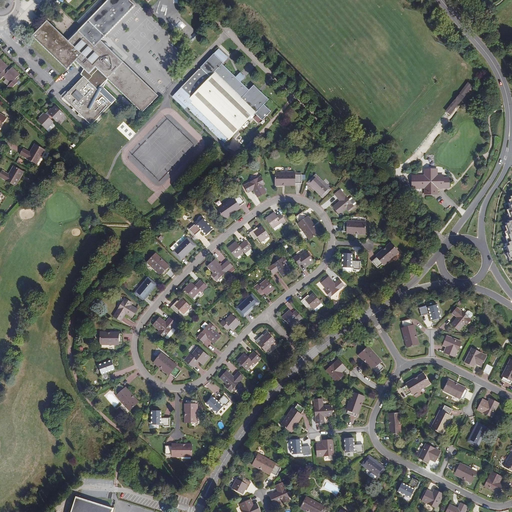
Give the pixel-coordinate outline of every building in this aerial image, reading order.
[(108,0),(89,19),(79,30),(85,37),(75,47),(48,20),(34,35),(68,69),(77,60),(86,68),(82,74),(85,77),(69,93),(65,97),(93,125),(117,99),(105,87),(109,79),(143,113),(159,97),(124,62),(118,69),(110,62),(96,47),(136,6),(130,0),(108,0)] [(73,25),(79,30),(89,19),(84,14),(73,25)] [(228,59),(219,50),(202,67),(202,68),(201,69),(200,69),(175,94),(175,95),(187,107),(188,106),(191,109),(190,110),(200,120),(201,119),(209,128),(221,140),(221,139),(225,143),(229,138),(230,139),(255,114),(262,121),(270,113),(264,106),(269,101),(254,86),(249,91),(223,65),(228,59)] [(0,70),(1,72),(0,73),(0,79),(4,75),(11,82),(8,85),(11,88),(17,81),(15,79),(16,77),(20,73),(13,66),(7,72),(6,73),(3,70),(4,69),(8,65),(1,58),(0,58),(0,70)] [(236,78),(240,83),(245,78),(240,73),(236,78)] [(468,82),(445,111),(450,115),(455,108),(473,86),(468,82)] [(187,107),(175,95),(174,96),(172,97),(185,110),(186,108),(187,107)] [(50,112),(49,111),(47,113),(46,112),(39,120),(47,127),(54,120),(52,118),(54,116),(59,121),(66,114),(57,105),(53,109),(50,112)] [(37,163),(45,149),(35,143),(30,151),(23,148),(20,154),(37,163)] [(0,176),(15,186),(24,171),(14,165),(9,173),(2,170),(0,172),(0,176)] [(423,175),(411,175),(411,188),(424,189),(424,194),(431,194),(438,195),(438,191),(438,188),(449,188),(450,177),(447,177),(444,177),(444,175),(438,175),(438,169),(423,168),(423,175)] [(295,173),(276,173),(276,186),(283,185),(283,184),(296,184),(296,183),(302,183),(302,175),(295,175),(295,173)] [(329,189),(316,175),(309,183),(323,196),(329,189)] [(265,183),(262,176),(245,185),(248,191),(251,190),(254,189),(258,197),(267,192),(263,184),(265,183)] [(354,206),(340,189),(335,194),(340,201),(333,207),(339,214),(347,208),(348,210),(354,206)] [(245,202),(240,195),(235,199),(234,197),(217,209),(224,219),(230,215),(229,214),(240,206),(245,202)] [(306,216),(303,211),(296,216),(299,221),(298,222),(309,239),(319,232),(316,226),(314,227),(307,216),(306,216)] [(279,218),(275,212),(267,218),(273,228),(282,223),(283,224),(286,221),(282,216),(279,218)] [(213,228),(204,218),(195,225),(194,225),(189,229),(195,235),(202,229),(206,234),(213,228)] [(366,234),(366,222),(347,221),(347,223),(344,222),(344,232),(359,233),(359,234),(366,234)] [(270,236),(263,226),(259,228),(259,227),(250,233),(254,239),(262,233),(266,238),(270,236)] [(195,245),(188,238),(174,251),(181,258),(195,245)] [(251,248),(246,241),(240,246),(236,242),(229,248),(236,257),(244,251),(245,253),(251,248)] [(398,254),(390,244),(384,248),(385,250),(376,258),(375,259),(371,263),(376,269),(381,265),(382,267),(398,254)] [(313,261),(307,251),(298,257),(297,255),(294,258),(298,263),(301,261),(305,267),(313,261)] [(353,260),(353,252),(344,251),(343,266),(354,267),(354,268),(360,269),(361,260),(353,260)] [(161,257),(156,252),(147,261),(161,274),(162,273),(164,275),(171,268),(160,258),(161,257)] [(289,262),(285,257),(269,267),(273,273),(279,270),(284,277),(292,271),(287,264),(289,262)] [(222,267),(216,260),(208,266),(214,273),(212,275),(217,280),(233,266),(228,261),(222,267)] [(334,283),(328,276),(321,282),(326,289),(324,291),(329,296),(343,284),(338,279),(334,283)] [(156,283),(149,277),(136,292),(144,298),(156,283)] [(274,288),(267,279),(259,285),(258,284),(255,286),(259,292),(262,290),(266,295),(274,288)] [(207,286),(201,280),(195,286),(191,282),(184,289),(193,298),(200,291),(202,292),(207,286)] [(313,309),(320,302),(321,302),(313,293),(305,299),(304,299),(301,301),(310,311),(313,309)] [(258,302),(251,295),(238,307),(244,315),(258,302)] [(131,301),(125,298),(114,316),(120,320),(124,312),(132,317),(138,309),(130,304),(131,301)] [(191,307),(182,299),(175,306),(174,305),(171,308),(182,318),(184,315),(191,307)] [(323,305),(320,302),(313,309),(316,311),(323,305)] [(440,317),(436,305),(425,308),(425,306),(419,308),(421,316),(429,313),(431,320),(440,317)] [(470,317),(465,313),(456,306),(452,312),(457,316),(451,323),(459,329),(465,322),(467,323),(471,317),(470,317)] [(293,315),(289,310),(281,316),(289,325),(297,319),(298,320),(301,318),(297,312),(293,315)] [(240,322),(231,314),(224,321),(223,320),(220,323),(226,328),(229,325),(233,329),(240,322)] [(173,328),(176,330),(180,326),(176,324),(177,323),(172,320),(168,324),(160,318),(152,328),(160,334),(159,336),(163,340),(166,336),(173,328)] [(412,325),(411,319),(402,321),(404,327),(402,328),(407,347),(420,344),(418,337),(416,338),(413,325),(412,325)] [(215,328),(210,323),(197,337),(202,342),(207,337),(214,343),(220,336),(213,329),(215,328)] [(169,338),(176,330),(173,328),(166,336),(169,338)] [(122,334),(107,333),(107,332),(100,332),(100,344),(119,344),(119,342),(122,342),(122,334)] [(275,341),(267,333),(260,339),(259,338),(256,341),(260,346),(263,344),(267,348),(275,341)] [(456,357),(462,341),(447,335),(444,345),(449,347),(447,353),(456,357)] [(381,362),(368,347),(359,355),(363,360),(364,359),(373,369),(374,369),(378,373),(384,368),(380,363),(381,362)] [(483,364),(487,355),(472,348),(465,361),(474,366),(477,361),(483,364)] [(203,365),(209,356),(200,349),(193,357),(191,355),(187,362),(194,367),(199,361),(203,365)] [(261,358),(254,352),(249,357),(245,354),(238,361),(246,369),(253,362),(255,364),(261,358)] [(177,365),(162,353),(154,362),(159,367),(160,366),(170,374),(170,373),(176,377),(181,371),(176,366),(177,365)] [(345,366),(339,359),(326,370),(337,382),(344,375),(340,370),(345,366)] [(511,383),(511,380),(511,359),(510,359),(502,375),(504,376),(502,379),(511,383)] [(114,369),(111,361),(98,366),(102,377),(101,377),(103,383),(111,380),(108,372),(114,369)] [(494,368),(488,365),(485,372),(490,375),(494,368)] [(243,377),(238,372),(234,377),(227,371),(220,378),(227,384),(225,386),(231,391),(243,377)] [(432,384),(425,373),(420,376),(420,378),(409,385),(409,386),(404,389),(408,396),(413,393),(414,394),(432,384)] [(454,383),(448,380),(443,391),(460,400),(461,398),(463,399),(467,391),(454,385),(454,383)] [(124,388),(120,383),(114,389),(118,394),(116,395),(129,410),(139,401),(134,397),(133,398),(124,388)] [(362,403),(364,396),(352,392),(346,410),(348,410),(347,413),(356,416),(361,402),(362,403)] [(226,406),(230,401),(224,396),(218,402),(213,397),(207,404),(217,413),(225,405),(226,406)] [(197,422),(197,404),(196,403),(195,401),(186,400),(186,416),(185,416),(185,423),(197,422)] [(499,404),(490,400),(487,405),(481,402),(477,411),(492,418),(499,404)] [(301,414),(305,409),(298,404),(294,409),(292,408),(281,425),(292,432),(295,426),(294,425),(302,414),(301,414)] [(332,416),(332,406),(322,406),(322,404),(315,404),(316,423),(323,422),(323,416),(332,416)] [(450,415),(452,409),(445,406),(442,411),(440,411),(431,428),(443,434),(446,428),(444,427),(450,415)] [(160,418),(161,411),(152,410),(150,424),(161,425),(161,426),(168,427),(169,419),(160,418)] [(403,433),(402,414),(389,414),(389,421),(391,421),(392,434),(392,435),(393,441),(401,440),(401,434),(403,433)] [(478,445),(486,427),(477,423),(469,441),(478,445)] [(354,445),(353,438),(345,439),(346,452),(357,451),(357,453),(364,453),(363,444),(354,445)] [(301,446),(300,439),(292,440),(292,454),(304,453),(304,455),(310,454),(310,446),(301,446)] [(334,455),(333,440),(322,441),(323,446),(316,447),(317,456),(334,455)] [(437,459),(441,451),(426,443),(419,457),(428,461),(431,456),(437,459)] [(191,457),(191,444),(185,444),(185,445),(171,445),(165,445),(164,454),(171,454),(171,456),(191,457)] [(277,463),(260,453),(253,463),(259,467),(259,466),(271,473),(271,472),(277,476),(281,469),(276,465),(277,463)] [(384,468),(369,456),(363,464),(378,476),(384,468)] [(472,482),(477,471),(460,462),(459,464),(457,462),(453,471),(466,478),(466,479),(472,482)] [(497,481),(500,475),(492,471),(484,486),(498,493),(503,484),(497,481)] [(248,485),(251,481),(246,479),(243,482),(237,478),(232,487),(242,493),(247,485),(248,485)] [(417,488),(420,482),(413,478),(409,487),(402,483),(398,491),(410,498),(415,488),(417,488)] [(290,500),(283,483),(276,486),(278,491),(270,495),(274,504),(282,501),(283,503),(290,500)] [(437,508),(444,495),(435,490),(432,495),(426,493),(422,501),(437,508)] [(112,511),(113,507),(75,497),(71,511),(112,511)] [(327,511),(328,511),(323,508),(324,506),(305,497),(300,508),(306,511),(307,510),(311,511),(327,511)] [(251,505),(249,500),(239,504),(242,511),(259,511),(261,511),(257,503),(251,505)] [(464,511),(468,507),(461,503),(458,509),(450,505),(446,511),(464,511)]
